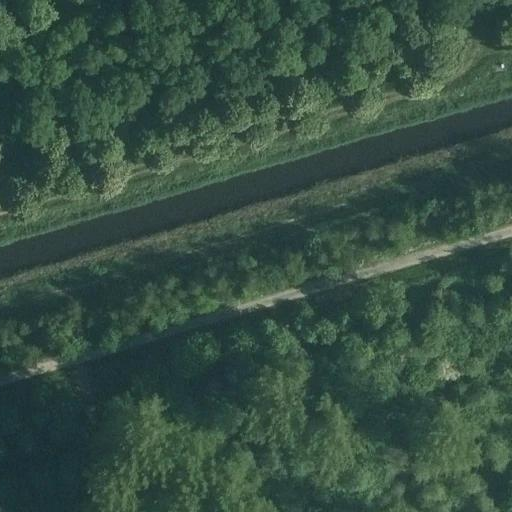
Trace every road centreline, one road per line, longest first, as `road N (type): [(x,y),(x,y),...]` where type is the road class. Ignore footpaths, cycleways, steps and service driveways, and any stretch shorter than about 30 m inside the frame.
road 1 (track): [(467,0),(468,65),(404,96),(0,214)]
road 2 (track): [(0,385),(511,235)]
